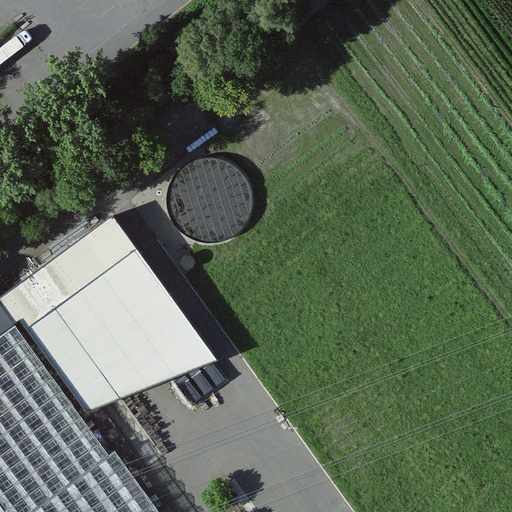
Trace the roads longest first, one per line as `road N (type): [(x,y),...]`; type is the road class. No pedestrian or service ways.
road 1 (track): [(338,0),(0,266)]
road 2 (residential): [(0,139),(173,0)]
